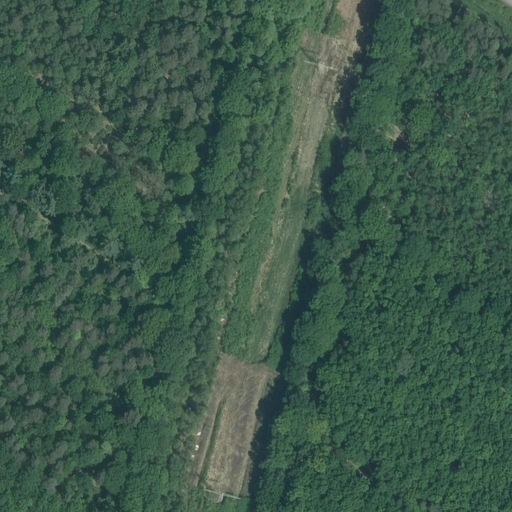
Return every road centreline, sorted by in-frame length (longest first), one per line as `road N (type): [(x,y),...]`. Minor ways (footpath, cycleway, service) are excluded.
road 1 (track): [(250,0),(118,511)]
road 2 (track): [(511,343),(362,227),(361,201),(413,0)]
road 3 (track): [(511,41),(451,0),(257,0)]
road 4 (track): [(174,302),(0,188)]
